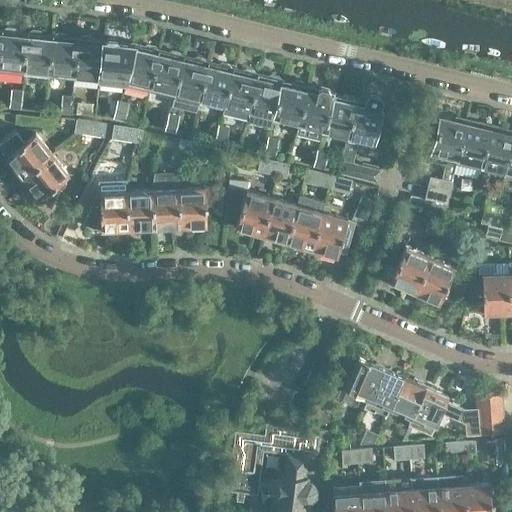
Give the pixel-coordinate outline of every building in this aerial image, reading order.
[(0,70),(21,73),(26,32),(16,31),(14,28),(7,27),(4,30),(1,29),(0,40),(0,70)] [(47,76),(52,35),(42,34),(40,31),(32,30),(29,32),(26,32),(21,73),(47,76)] [(72,79),(77,37),(67,36),(65,34),(58,33),(55,35),(52,35),(47,76),(72,79)] [(98,81),(103,40),(93,39),(90,36),(83,35),(80,38),(77,37),(72,79),(98,81)] [(123,85),(133,43),(132,42),(131,43),(118,42),(116,39),(108,38),(106,40),(103,40),(98,81),(120,84),(123,85)] [(149,91),(158,50),(156,49),(154,46),(147,44),(144,46),(136,44),(135,43),(133,43),(123,85),(149,91)] [(173,97),(183,55),(181,55),(179,52),(172,50),(169,52),(158,50),(149,91),(173,97)] [(198,103),(208,61),(202,60),(200,57),(193,55),(190,57),(183,55),(173,97),(198,103)] [(222,108),(232,67),(231,67),(229,64),(222,62),(219,64),(208,61),(198,103),(222,108)] [(248,115),(258,73),(256,73),(254,70),(246,68),(243,70),(232,67),(222,108),(247,115),(248,115)] [(272,121),(282,79),(280,79),(279,75),(271,74),(268,75),(258,73),(248,115),(247,115),(246,122),(271,128),(273,121),(272,121)] [(297,126),(307,85),(305,85),(303,81),(296,80),(293,81),(282,79),(272,121),(273,121),(297,126)] [(321,136),(332,91),(330,91),(328,87),(321,86),(318,87),(307,85),(297,126),(320,132),(320,135),(321,136)] [(12,90),(10,98),(20,99),(21,90),(12,90)] [(345,142),(356,99),(354,99),(353,96),(345,94),(342,96),(334,94),(335,92),(332,91),(321,136),(345,142)] [(356,99),(345,142),(338,170),(377,180),(379,169),(350,162),(356,137),(373,141),(374,139),(379,140),(382,138),(385,128),(383,125),(377,124),(378,123),(379,120),(378,120),(381,109),(379,109),(381,100),(379,97),(370,94),(367,96),(366,102),(356,99)] [(62,95),(61,104),(71,105),(72,96),(62,95)] [(19,108),(20,99),(10,98),(9,107),(19,108)] [(117,101),(115,110),(125,111),(127,103),(117,101)] [(70,114),(71,105),(61,104),(60,112),(70,114)] [(123,120),(125,111),(115,110),(113,117),(123,120)] [(179,116),(169,113),(167,120),(177,123),(179,116)] [(455,162),(465,123),(451,120),(451,119),(445,118),(444,118),(440,117),(439,119),(436,121),(435,126),(437,130),(436,132),(432,150),(431,158),(430,158),(430,159),(445,163),(442,179),(431,176),(428,187),(448,192),(451,181),(450,181),(455,162)] [(91,134),(93,121),(76,119),(75,132),(91,134)] [(174,132),(177,123),(167,120),(164,129),(174,132)] [(105,123),(93,121),(91,134),(104,136),(105,123)] [(479,168),(490,124),(480,122),(474,125),(465,123),(455,162),(479,168)] [(503,174),(511,137),(511,134),(504,133),(501,127),(490,124),(479,168),(503,174)] [(127,139),(129,127),(114,125),(112,137),(127,139)] [(228,127),(218,125),(216,133),(226,135),(228,127)] [(143,129),(129,127),(127,139),(141,141),(143,129)] [(22,177),(52,153),(36,132),(24,141),(14,128),(0,139),(0,144),(8,154),(6,156),(22,177)] [(224,144),(226,135),(216,133),(214,142),(224,144)] [(268,137),(266,144),(276,147),(277,139),(268,137)] [(511,176),(511,137),(503,174),(511,176)] [(191,155),(195,142),(180,138),(176,151),(191,155)] [(205,158),(208,145),(195,142),(191,155),(205,158)] [(273,155),(276,147),(266,144),(264,153),(273,155)] [(327,151),(317,149),(315,156),(325,158),(327,151)] [(69,174),(66,171),(52,153),(22,177),(39,198),(41,196),(50,207),(59,189),(56,184),(69,174)] [(323,167),(325,158),(315,156),(313,165),(323,167)] [(270,173),(273,160),(260,157),(257,170),(270,173)] [(286,176),(288,164),(273,160),(270,173),(286,176)] [(328,188),(331,174),(305,168),(301,181),(328,188)] [(348,193),(351,180),(331,174),(328,188),(348,193)] [(124,190),(125,190),(99,191),(88,186),(78,204),(89,210),(83,224),(93,228),(101,228),(101,229),(127,228),(124,190)] [(206,224),(204,186),(177,187),(179,225),(206,224)] [(177,187),(152,188),(152,189),(154,227),(179,225),(177,187)] [(260,233),(270,196),(246,189),(246,190),(237,187),(232,206),(241,208),(236,226),(260,233)] [(446,202),(448,192),(428,187),(426,197),(446,202)] [(152,189),(152,188),(125,190),(124,190),(127,228),(154,227),(152,189)] [(488,189),(485,201),(506,206),(507,205),(504,204),(506,194),(488,189)] [(311,247),(321,210),(324,201),(299,194),(296,203),(286,240),(311,247)] [(286,240),(296,203),(270,196),(260,233),(286,240)] [(506,206),(485,201),(483,211),(504,216),(506,206)] [(347,218),(321,210),(311,247),(337,255),(347,218)] [(501,226),(501,225),(504,216),(483,211),(480,221),(486,223),(487,222),(501,226)] [(457,229),(430,218),(424,230),(451,242),(457,229)] [(498,237),(501,226),(487,222),(486,223),(484,234),(498,237)] [(506,240),(509,227),(501,225),(501,226),(498,237),(498,238),(506,240)] [(429,258),(430,256),(405,245),(395,268),(391,267),(387,275),(391,277),(390,280),(415,291),(420,280),(429,258)] [(454,266),(430,256),(429,258),(420,280),(415,291),(439,301),(440,298),(444,300),(448,292),(444,290),(454,266)] [(509,311),(508,272),(482,273),(483,311),(509,311)] [(365,406),(382,366),(358,356),(352,371),(349,369),(338,394),(365,406)] [(390,407),(404,376),(382,366),(365,406),(386,415),(389,407),(390,407)] [(413,417),(427,386),(404,376),(390,407),(413,417)] [(448,395),(427,386),(413,417),(434,426),(448,395)] [(502,406),(502,393),(499,393),(476,395),(477,408),(502,406)] [(326,425),(334,409),(320,403),(312,419),(326,425)] [(478,421),(503,419),(502,406),(477,408),(478,421)] [(478,434),(478,421),(477,408),(464,408),(466,435),(478,434)] [(504,431),(503,419),(478,421),(478,434),(504,431)] [(308,479),(304,479),(306,458),(303,458),(304,453),(314,454),(317,454),(320,429),(307,427),(266,422),(264,435),(236,431),(227,490),(257,494),(258,488),(268,489),(274,496),(272,511),(306,511),(308,501),(315,495),(316,488),(311,484),(307,483),(308,479)] [(507,463),(506,438),(493,439),(494,463),(507,463)] [(475,453),(474,440),(461,441),(462,454),(475,453)] [(462,454),(461,441),(445,442),(446,455),(462,454)] [(423,456),(422,444),(408,445),(409,457),(423,456)] [(409,457),(408,445),(392,446),(394,459),(409,457)] [(371,460),(370,448),(356,449),(357,462),(371,460)] [(357,462),(356,449),(341,450),(342,463),(357,462)] [(491,511),(490,481),(486,481),(463,483),(465,511),(491,511)] [(465,511),(463,483),(437,485),(438,495),(439,511),(465,511)] [(439,511),(438,495),(437,485),(411,487),(412,511),(439,511)] [(412,511),(411,487),(385,489),(385,497),(386,511),(412,511)] [(386,511),(385,497),(385,489),(359,490),(360,511),(386,511)] [(360,511),(359,490),(333,492),(334,511),(360,511)]
